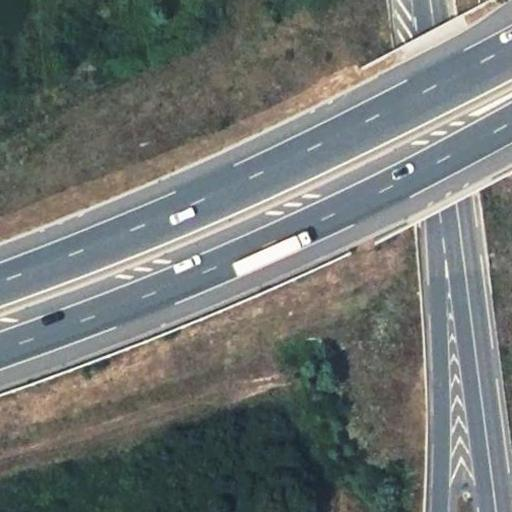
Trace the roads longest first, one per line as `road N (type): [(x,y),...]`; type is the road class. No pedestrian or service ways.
road 1 (motorway): [(511,51),(345,141),(137,236),(0,287)]
road 2 (motorway): [(0,350),(142,300),(511,130)]
road 3 (primary): [(453,258),(431,0)]
road 4 (primary): [(490,511),(453,258)]
road 5 (primary): [(453,258),(439,511)]
